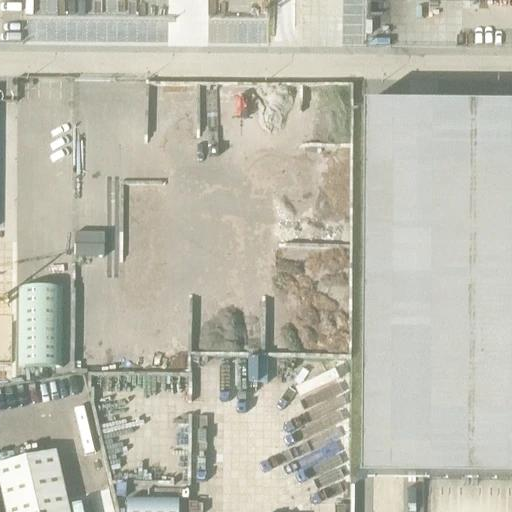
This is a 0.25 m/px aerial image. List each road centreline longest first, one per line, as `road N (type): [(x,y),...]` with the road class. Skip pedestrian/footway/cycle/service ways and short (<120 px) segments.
road 1 (unknown): [(42,0),(48,119),(76,129),(136,129),(142,307)]
road 2 (unknown): [(136,129),(252,133),(269,146),(280,198),(275,273)]
